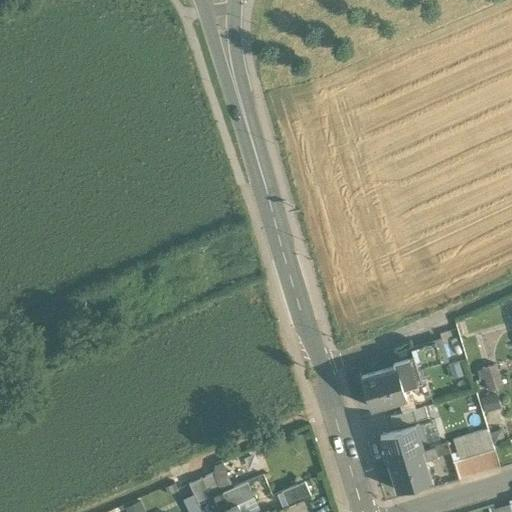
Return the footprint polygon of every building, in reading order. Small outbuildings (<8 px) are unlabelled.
[(440,339),(410,349),(412,355),(416,369),(446,359),(440,339)] [(412,355),(393,361),(395,367),(362,377),(372,408),(405,398),(402,388),(421,383),(416,369),(412,355)] [(495,364),(482,369),(489,389),(502,385),(495,364)] [(391,417),(394,428),(428,418),(425,406),(391,417)] [(380,437),(387,460),(425,448),(418,425),(380,437)] [(488,429),(453,440),(459,460),(494,449),(488,429)] [(446,442),(434,446),(437,455),(449,451),(446,442)] [(425,448),(387,460),(397,491),(431,480),(424,459),(437,455),(434,446),(425,448)] [(210,499),(201,479),(190,484),(199,504),(210,499)] [(304,481),(281,491),(287,505),(310,495),(304,481)] [(246,482),(222,492),(228,507),(237,503),(253,496),(246,482)] [(230,511),(228,507),(222,492),(213,496),(220,511),(230,511)] [(259,511),(253,496),(237,503),(241,511),(259,511)] [(263,511),(241,511),(237,503),(228,507),(230,511),(267,511),(263,511)] [(511,511),(509,503),(494,508),(495,511),(511,511)]
